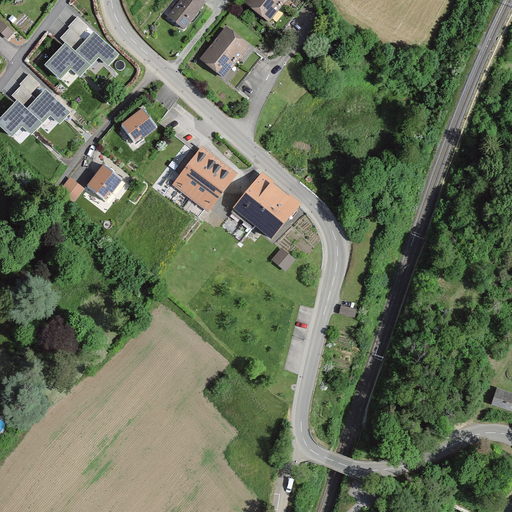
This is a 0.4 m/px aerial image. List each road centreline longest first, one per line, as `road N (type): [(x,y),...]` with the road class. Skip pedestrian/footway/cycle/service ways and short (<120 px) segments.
road 1 (tertiary): [(393,468),(351,468),(303,440),(302,408),(337,266),(325,218),(131,39),(111,0)]
road 2 (tertiary): [(511,437),(479,433),(393,468)]
